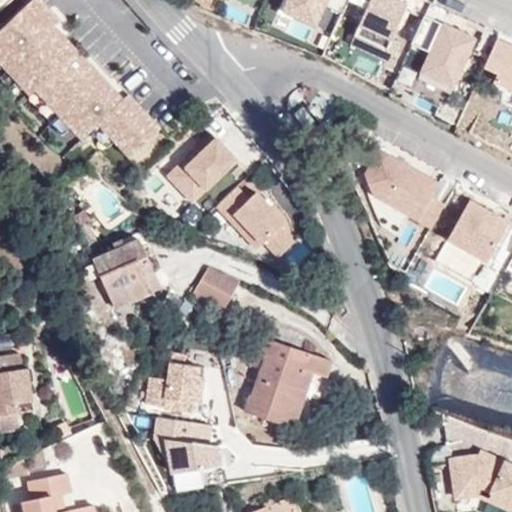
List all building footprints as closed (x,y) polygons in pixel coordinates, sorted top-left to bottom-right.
[(347,0),(299,0),(293,14),(315,24),(323,5),(342,12),(347,0)] [(351,0),(366,7),(350,42),(390,61),(399,41),(391,38),(407,4),(398,0),(351,0)] [(118,147),(133,163),(164,134),(132,100),(125,105),(98,77),(58,35),(64,29),(40,3),(0,41),(0,63),(0,64),(25,90),(36,102),(41,97),(77,134),(86,144),(94,136),(101,129),(118,147)] [(476,41),(425,18),(412,47),(431,56),(422,75),(453,90),(476,41)] [(511,42),(498,37),(486,63),(500,69),(496,79),(511,86),(511,42)] [(0,63),(0,81),(16,98),(25,90),(0,64),(0,63)] [(453,90),(422,75),(419,82),(450,97),(453,90)] [(32,105),(68,143),(77,134),(41,97),(36,102),(32,105)] [(303,106),(295,112),(307,128),(315,121),(303,106)] [(94,136),(111,154),(118,147),(101,129),(94,136)] [(238,168),(214,142),(169,184),(194,210),(238,168)] [(440,181),(380,147),(367,170),(375,192),(432,224),(445,203),(432,195),(440,181)] [(236,190),(216,209),(242,237),(246,233),(260,247),(264,244),(278,259),(293,244),(279,229),(284,225),(255,195),(248,202),(236,190)] [(510,220),(471,198),(448,237),(487,260),(510,220)] [(85,209),(75,217),(80,225),(90,217),(85,209)] [(118,304),(157,287),(141,254),(150,250),(144,235),(97,257),(118,304)] [(157,287),(165,283),(150,250),(141,254),(157,287)] [(237,283),(208,271),(190,300),(221,315),(237,283)] [(333,360),(263,337),(257,354),(265,357),(246,411),(295,427),(314,373),(328,377),(333,360)] [(0,414),(17,413),(21,412),(19,400),(33,398),(28,368),(24,369),(21,353),(0,355),(0,414)] [(168,380),(150,378),(146,404),(164,407),(164,409),(193,413),(194,403),(200,403),(203,377),(197,376),(199,366),(184,364),(186,355),(171,354),(168,380)] [(19,400),(21,412),(35,410),(33,398),(19,400)] [(0,414),(0,427),(1,431),(20,429),(17,413),(0,414)] [(212,425),(157,418),(155,437),(173,472),(175,489),(204,487),(203,467),(216,465),(219,445),(209,444),(212,425)] [(511,463),(478,448),(477,454),(451,458),(456,485),(479,482),(482,484),(491,487),(488,496),(511,507),(511,463)] [(3,481),(34,474),(26,461),(1,471),(3,481)] [(34,486),(37,503),(38,511),(89,511),(82,511),(57,511),(55,501),(65,499),(74,497),(70,478),(34,486)] [(479,482),(456,485),(457,494),(478,492),(482,484),(479,482)] [(478,492),(488,496),(491,487),(482,484),(478,492)] [(165,494),(169,504),(180,501),(177,491),(165,494)] [(66,511),(65,499),(55,501),(57,511),(66,511)] [(38,511),(37,503),(27,505),(28,511),(38,511)]
